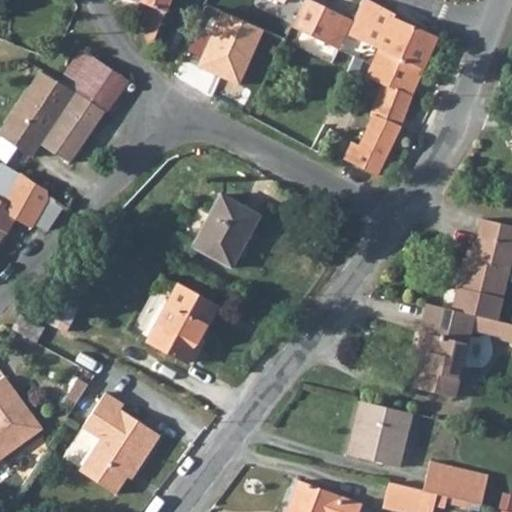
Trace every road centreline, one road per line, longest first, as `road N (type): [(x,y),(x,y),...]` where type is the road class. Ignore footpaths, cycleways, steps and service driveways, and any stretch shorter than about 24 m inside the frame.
road 1 (residential): [(172,511),(388,226)]
road 2 (residential): [(0,289),(124,163),(192,115)]
road 3 (residential): [(388,226),(192,115)]
road 4 (residential): [(388,226),(420,183),(487,42)]
road 5 (residential): [(92,0),(131,64),(192,115)]
